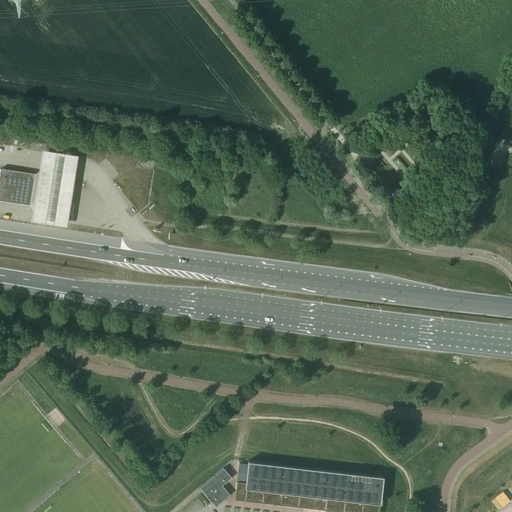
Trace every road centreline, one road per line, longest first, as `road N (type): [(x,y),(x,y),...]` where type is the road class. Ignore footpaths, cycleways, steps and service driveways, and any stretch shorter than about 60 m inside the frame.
road 1 (primary): [(0,275),(511,346)]
road 2 (primary): [(511,304),(166,263)]
road 3 (primary): [(166,263),(0,237)]
